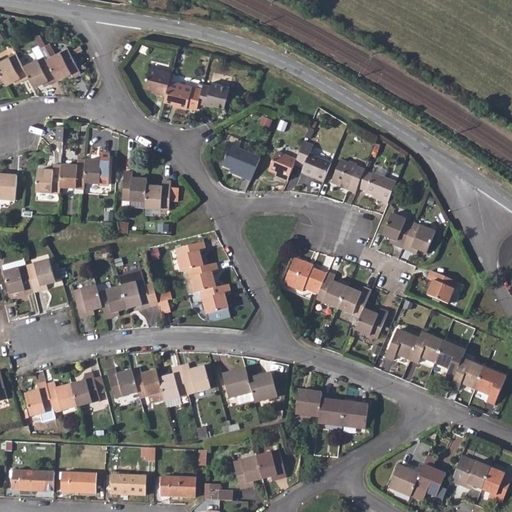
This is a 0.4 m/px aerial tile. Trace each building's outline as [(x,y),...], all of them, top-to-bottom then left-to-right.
[(41,47),(45,53),(46,56),(55,51),(50,42),(41,47)] [(55,51),(46,56),(57,77),(66,72),(67,72),(66,69),(69,67),(72,72),(80,68),(67,44),(55,51)] [(17,52),(0,60),(0,70),(5,81),(6,83),(20,76),(22,79),(29,75),(23,64),(17,52)] [(45,53),(23,64),(29,75),(34,85),(47,78),(49,81),(57,77),(46,56),(45,53)] [(160,90),(169,92),(173,78),(175,70),(148,63),(142,82),(161,87),(160,90)] [(169,92),(167,98),(182,102),(181,104),(189,106),(190,105),(200,107),(202,101),(206,87),(173,78),(169,92)] [(206,87),(202,101),(209,103),(210,100),(218,103),(228,105),(233,85),(215,80),(215,84),(207,82),(206,87)] [(66,125),(59,125),(57,142),(65,142),(66,125)] [(304,171),(326,180),(334,161),(312,152),(316,143),(307,139),(298,157),(297,161),(306,165),(304,171)] [(225,161),(234,165),(240,168),(239,170),(239,171),(254,177),(263,155),(233,143),(225,161)] [(282,175),(290,178),(297,161),(298,157),(279,149),(270,168),(283,173),(282,175)] [(335,180),(342,183),(342,181),(346,182),(345,184),(351,187),(350,188),(358,191),(360,186),(367,169),(368,167),(361,165),(360,163),(352,160),(349,160),(344,159),(335,180)] [(87,166),(85,188),(108,190),(111,162),(103,161),(102,167),(87,166)] [(62,170),(61,193),(85,195),(85,188),(87,166),(78,165),(77,171),(62,170)] [(367,169),(360,186),(368,189),(367,191),(380,196),(379,197),(389,201),(398,180),(376,171),(375,172),(367,169)] [(37,197),(60,199),(61,193),(62,170),(53,170),(53,175),(38,174),(37,197)] [(0,195),(16,196),(18,174),(0,172),(0,195)] [(124,205),(133,205),(147,206),(148,190),(149,184),(134,183),(135,176),(126,176),(124,205)] [(147,206),(147,213),(170,215),(171,205),(171,192),(172,186),(163,186),(163,191),(148,190),(147,206)] [(171,192),(171,205),(178,205),(179,193),(171,192)] [(384,234),(392,237),(397,239),(395,243),(404,247),(414,222),(392,213),(384,234)] [(119,221),(119,222),(122,232),(131,232),(128,222),(119,221)] [(414,222),(404,247),(412,250),(414,246),(419,248),(427,252),(436,231),(414,222)] [(175,249),(181,272),(190,269),(202,266),(199,251),(205,250),(203,242),(175,249)] [(313,267),(304,264),(305,261),(296,258),(286,283),(305,290),(307,285),(321,291),(328,274),(313,267)] [(49,259),(26,265),(33,291),(43,289),(42,285),(47,284),(55,282),(49,259)] [(202,266),(190,269),(196,292),(202,290),(217,286),(213,272),(219,270),(218,262),(202,266)] [(10,293),(18,291),(23,289),(24,293),(33,291),(26,265),(4,271),(10,293)] [(143,269),(120,276),(123,286),(129,308),(137,306),(143,305),(144,308),(160,304),(156,288),(148,289),(147,285),(143,269)] [(430,269),(427,277),(434,280),(428,293),(448,302),(457,280),(430,269)] [(321,291),(318,298),(340,307),(348,287),(335,281),(337,275),(329,272),(328,274),(321,291)] [(110,282),(98,286),(103,307),(106,318),(115,316),(114,312),(119,311),(129,308),(123,286),(113,289),(110,282)] [(217,286),(202,290),(208,313),(230,308),(225,293),(232,291),(230,283),(217,286)] [(90,315),(89,311),(93,309),(103,307),(98,286),(97,285),(75,291),(82,317),(90,315)] [(348,287),(340,307),(361,316),(365,307),(372,290),(365,286),(362,293),(348,287)] [(361,316),(357,328),(379,336),(390,310),(382,307),(379,313),(365,307),(361,316)] [(230,308),(208,313),(210,320),(217,318),(218,318),(224,317),(225,316),(231,314),(230,308)] [(398,352),(411,358),(419,338),(398,328),(387,355),(395,358),(398,352)] [(419,338),(411,358),(419,361),(422,355),(435,361),(444,340),(422,331),(419,338)] [(444,340),(435,361),(449,367),(447,373),(455,377),(463,358),(466,350),(444,340)] [(373,349),(380,352),(383,345),(376,343),(373,349)] [(455,377),(451,384),(459,387),(462,381),(476,387),(485,367),(463,358),(455,377)] [(190,366),(181,368),(189,395),(212,389),(206,369),(192,372),(190,366)] [(485,367),(476,387),(490,393),(487,399),(495,402),(506,376),(485,367)] [(175,376),(160,380),(164,393),(166,401),(189,395),(181,368),(174,370),(175,376)] [(139,392),(133,371),(119,374),(117,369),(109,371),(116,398),(139,392)] [(142,369),(133,371),(139,392),(140,399),(151,396),(164,393),(160,380),(158,371),(144,375),(142,369)] [(249,381),(246,370),(238,372),(239,376),(234,377),(233,374),(223,376),(229,397),(237,395),(239,404),(254,400),(252,392),(249,381)] [(84,381),(71,384),(76,406),(98,400),(97,394),(93,378),(91,372),(83,374),(84,381)] [(258,379),(249,381),(252,392),(254,400),(254,402),(277,397),(272,375),(263,377),(263,380),(259,382),(258,379)] [(101,376),(93,378),(97,394),(105,392),(101,376)] [(45,384),(45,381),(37,384),(38,390),(23,394),(29,415),(52,409),(45,384)] [(54,382),(45,384),(52,409),(53,412),(76,406),(71,384),(55,388),(54,382)] [(295,415),(319,418),(321,400),(322,394),(298,391),(295,415)] [(164,393),(151,396),(153,404),(166,401),(164,393)] [(319,418),(318,424),(341,427),(344,403),(321,400),(319,418)] [(344,403),(341,427),(364,430),(367,406),(344,403)] [(283,413),(272,416),(273,421),(283,419),(283,413)] [(197,430),(200,441),(209,439),(207,433),(206,428),(197,430)] [(278,447),(255,453),(260,476),(268,474),(274,472),(275,476),(284,474),(278,447)] [(148,448),(148,461),(156,462),(156,448),(148,448)] [(260,476),(255,453),(231,459),(238,486),(253,482),(252,478),(260,476)] [(420,471),(415,484),(411,493),(420,498),(423,496),(427,489),(437,494),(447,471),(433,465),(437,456),(429,453),(425,462),(420,471)] [(464,466),(468,457),(461,454),(457,463),(464,466)] [(450,479),(466,486),(468,482),(473,484),(481,487),(490,466),(468,457),(464,466),(457,463),(450,479)] [(389,484),(411,493),(415,484),(420,471),(398,461),(389,484)] [(490,466),(481,487),(489,491),(494,493),(493,497),(501,500),(502,500),(511,475),(490,466)] [(14,471),(13,490),(54,492),(55,473),(23,472),(14,471)] [(63,473),(62,492),(96,493),(97,475),(63,473)] [(113,475),(113,494),(146,496),(147,477),(113,475)] [(163,478),(162,496),(196,498),(197,479),(163,478)] [(206,486),(205,502),(232,502),(232,493),(219,492),(219,487),(206,486)]
